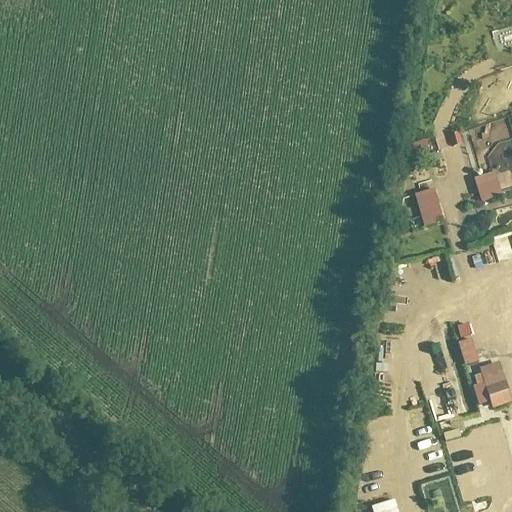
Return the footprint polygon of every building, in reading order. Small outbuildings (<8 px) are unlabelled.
[(511,186),(511,155),(507,156),(502,136),(476,143),(482,167),(496,163),(503,188),(511,186)] [(476,178),(484,202),(505,196),(497,171),(476,178)] [(426,227),(446,223),(439,189),(418,194),(426,227)] [(474,339),(460,343),(468,367),(482,363),(474,339)] [(483,406),(493,403),(495,409),(511,404),(511,391),(503,364),(473,373),(483,406)] [(430,511),(471,511),(501,503),(478,427),(445,437),(456,476),(423,486),(430,511)] [(375,511),(401,511),(398,501),(374,507),(375,511)]
